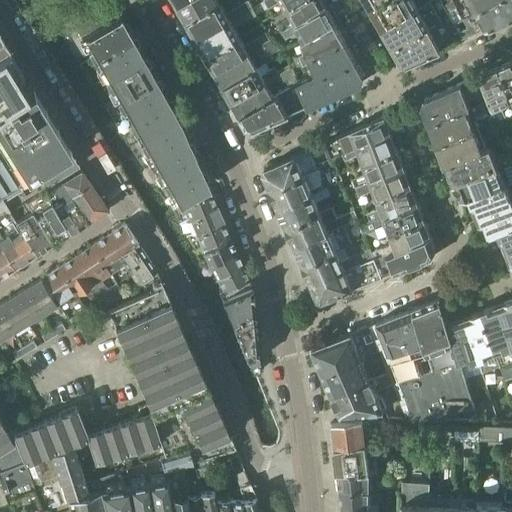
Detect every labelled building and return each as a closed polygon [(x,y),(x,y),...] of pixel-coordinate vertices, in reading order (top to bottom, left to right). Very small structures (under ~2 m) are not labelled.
[(81,36),(80,36),(119,15),(118,14),(117,15),(109,0),(99,0),(69,16),(81,36)] [(181,0),(176,3),(186,20),(219,2),(218,0),(181,0)] [(186,20),(196,38),(252,7),(248,0),(247,0),(225,13),(219,2),(186,20)] [(280,0),(282,0),(286,8),(299,0),(264,0),(261,2),(264,9),(280,0)] [(279,24),(282,31),(325,7),(321,0),(299,0),(286,8),(292,17),(279,24)] [(367,0),(372,9),(387,0),(367,0)] [(387,0),(372,9),(383,28),(432,0),(387,0)] [(432,0),(383,28),(393,46),(449,12),(444,3),(442,0),(432,0)] [(455,24),(462,20),(455,8),(450,0),(449,0),(444,3),(449,12),(455,24)] [(462,20),(455,24),(463,38),(511,16),(511,0),(497,0),(471,15),(462,20)] [(462,0),(462,1),(471,15),(497,0),(462,0)] [(196,38),(206,55),(239,37),(234,27),(256,15),(252,7),(196,38)] [(299,31),(304,39),(334,22),(325,7),(282,31),(284,35),(286,39),(299,31)] [(449,12),(393,46),(401,60),(401,61),(408,63),(408,62),(463,38),(455,24),(449,12)] [(87,48),(93,58),(131,37),(130,35),(119,15),(80,36),(81,37),(84,36),(91,46),(88,47),(87,48)] [(299,62),(303,60),(345,41),(334,22),(304,39),(295,44),(299,51),(295,52),(299,62)] [(206,55),(214,71),(270,40),(265,32),(257,36),(258,38),(244,45),(239,37),(206,55)] [(0,54),(8,49),(0,35),(0,54)] [(102,66),(107,76),(142,56),(141,56),(135,44),(131,37),(93,58),(98,68),(102,66)] [(214,71),(223,86),(256,67),(252,60),(269,50),(271,53),(280,48),(271,42),(270,40),(214,71)] [(312,64),(316,72),(318,79),(356,62),(345,41),(303,60),(305,67),(312,64)] [(0,54),(0,110),(33,91),(21,72),(21,71),(19,69),(10,52),(9,50),(8,49),(0,54)] [(113,86),(119,97),(154,78),(154,77),(153,77),(147,65),(142,56),(107,76),(105,77),(104,77),(110,88),(113,86)] [(511,100),(511,60),(499,66),(511,100)] [(297,80),(298,82),(307,106),(361,83),(362,83),(364,75),(356,62),(318,79),(316,72),(297,80)] [(223,86),(232,101),(265,82),(279,75),(275,67),(270,70),(266,63),(257,68),(256,67),(223,86)] [(492,108),(511,100),(499,66),(478,75),(488,97),(492,108)] [(265,82),(232,101),(239,115),(273,96),(269,90),(286,80),(290,87),(298,82),(297,80),(292,68),(279,75),(265,82)] [(470,105),(488,97),(478,75),(461,83),(470,105)] [(125,107),(131,117),(166,98),(165,98),(158,86),(159,86),(154,78),(119,97),(117,98),(115,98),(122,109),(125,107)] [(298,82),(290,87),(273,96),(239,115),(246,127),(253,130),(253,129),(307,106),(298,82)] [(452,111),(470,105),(461,83),(444,90),(452,111)] [(429,120),(452,111),(444,90),(425,98),(422,104),(429,120)] [(0,194),(18,183),(29,176),(69,150),(68,149),(33,91),(0,110),(0,194)] [(437,142),(478,127),(475,119),(486,115),(489,123),(497,120),(492,108),(488,97),(470,105),(452,111),(429,120),(434,134),(437,142)] [(137,128),(143,138),(177,119),(177,118),(177,119),(170,107),(166,98),(131,117),(128,119),(128,118),(127,119),(133,130),(137,128)] [(332,156),(342,152),(390,131),(384,116),(325,142),(332,156)] [(149,148),(154,159),(187,141),(187,140),(181,128),(177,119),(143,138),(140,140),(140,139),(139,140),(145,150),(149,148)] [(486,147),(478,127),(437,142),(446,164),(486,147)] [(359,154),(363,163),(397,150),(390,131),(342,152),(345,160),(359,154)] [(160,170),(165,180),(197,163),(197,162),(196,162),(191,150),(191,149),(187,141),(154,159),(152,160),(151,161),(156,172),(160,170)] [(486,147),(446,164),(453,183),(497,166),(497,165),(510,160),(511,159),(511,149),(507,152),(495,156),(491,145),(486,147)] [(309,149),(295,155),(265,168),(263,173),(270,189),(318,169),(309,149)] [(77,164),(69,150),(29,176),(37,189),(44,184),(44,185),(64,173),(77,164)] [(353,179),(356,187),(404,168),(397,150),(363,163),(366,173),(353,179)] [(511,159),(510,160),(497,165),(497,166),(453,183),(460,201),(469,198),(506,183),(511,181),(511,159)] [(176,203),(182,199),(207,185),(197,163),(165,180),(163,182),(163,181),(161,182),(167,193),(171,191),(176,203)] [(373,189),(376,199),(411,185),(404,168),(356,187),(359,195),(373,189)] [(59,191),(50,196),(51,198),(49,199),(71,231),(106,207),(80,169),(54,184),(59,191)] [(270,189),(286,227),(320,212),(316,202),(331,196),(327,186),(323,188),(319,169),(318,169),(270,189)] [(511,181),(506,183),(469,198),(474,211),(475,211),(477,216),(491,211),(491,212),(502,208),(500,204),(510,200),(511,203),(511,202),(511,181)] [(0,216),(9,211),(3,201),(21,190),(18,183),(0,194),(0,216)] [(184,203),(190,217),(215,204),(207,185),(182,199),(184,203)] [(367,213),(369,221),(369,222),(417,202),(411,185),(376,199),(380,208),(367,213)] [(25,202),(30,211),(36,220),(52,244),(71,231),(49,199),(51,198),(50,196),(45,190),(25,202)] [(511,202),(511,203),(510,200),(500,204),(502,208),(491,212),(491,211),(477,216),(480,223),(484,222),(488,232),(489,233),(489,234),(490,234),(491,234),(492,234),(498,231),(511,226),(511,202)] [(386,224),(390,234),(424,220),(417,202),(369,222),(369,221),(360,224),(363,232),(386,224)] [(190,217),(196,232),(221,219),(215,204),(190,217)] [(286,227),(294,245),(344,224),(357,218),(354,210),(337,217),(333,206),(320,212),(286,227)] [(9,211),(0,216),(0,221),(24,261),(35,254),(19,230),(14,221),(9,211)] [(30,211),(14,221),(19,230),(35,254),(52,244),(36,220),(30,211)] [(196,232),(202,247),(228,233),(221,219),(196,232)] [(371,251),(374,258),(375,260),(431,237),(424,220),(390,234),(393,243),(371,251)] [(0,221),(0,233),(2,237),(0,237),(0,244),(15,267),(24,261),(0,221)] [(123,222),(107,233),(121,253),(136,242),(123,222)] [(294,245),(303,264),(337,250),(344,247),(352,243),(347,233),(344,224),(294,245)] [(511,226),(498,231),(505,249),(511,246),(511,226)] [(107,233),(90,244),(109,273),(123,264),(124,263),(120,254),(121,253),(107,233)] [(207,259),(209,263),(235,250),(228,233),(202,247),(207,259)] [(431,237),(375,260),(378,268),(391,262),(395,272),(431,258),(435,248),(431,237)] [(136,242),(121,253),(120,254),(124,263),(123,264),(125,266),(127,270),(146,256),(136,242)] [(0,244),(0,276),(15,267),(0,244)] [(109,273),(90,244),(73,255),(92,284),(101,297),(106,304),(123,292),(116,282),(106,288),(102,281),(111,275),(109,273)] [(303,264),(311,283),(374,258),(371,251),(370,248),(348,257),(344,247),(337,250),(303,264)] [(209,263),(216,276),(241,264),(235,250),(209,263)] [(73,255),(57,266),(76,294),(92,284),(73,255)] [(127,270),(129,274),(136,284),(156,270),(146,256),(127,270)] [(374,258),(311,283),(317,298),(322,301),(322,300),(352,289),(382,277),(378,268),(375,260),(374,258)] [(218,290),(222,298),(251,286),(247,278),(241,264),(216,276),(222,289),(218,290)] [(57,266),(40,278),(58,304),(59,305),(76,294),(57,266)] [(40,278),(25,287),(41,315),(58,304),(40,278)] [(161,284),(134,296),(141,312),(169,300),(161,284)] [(222,298),(231,320),(253,311),(251,286),(222,298)] [(25,287),(10,296),(27,323),(41,315),(25,287)] [(10,296),(0,302),(0,310),(13,332),(27,323),(10,296)] [(106,309),(113,325),(141,312),(134,296),(106,309)] [(106,304),(101,297),(90,305),(94,312),(106,304)] [(436,380),(416,387),(397,394),(407,418),(479,421),(475,409),(474,404),(465,377),(462,367),(448,324),(440,297),(439,297),(439,298),(427,303),(427,302),(426,302),(426,303),(415,308),(414,307),(413,308),(436,380)] [(511,298),(499,304),(511,345),(511,298)] [(141,312),(148,328),(175,316),(169,300),(141,312)] [(511,376),(511,345),(499,304),(482,311),(499,366),(505,379),(511,376)] [(392,317),(416,387),(436,380),(413,308),(408,309),(409,310),(393,316),(393,315),(392,316),(392,317)] [(0,310),(0,340),(13,332),(0,310)] [(253,311),(231,320),(253,373),(258,371),(253,311)] [(465,317),(483,370),(483,372),(499,366),(482,311),(465,317)] [(113,325),(121,341),(148,328),(141,312),(113,325)] [(68,320),(71,324),(73,327),(83,320),(78,313),(68,320)] [(148,328),(158,351),(186,338),(175,316),(148,328)] [(393,384),(397,394),(416,387),(392,317),(377,322),(376,322),(369,325),(368,325),(379,350),(388,371),(393,384)] [(448,324),(462,367),(465,377),(472,374),(474,376),(477,373),(477,372),(483,370),(465,317),(448,324)] [(61,322),(51,329),(54,335),(64,328),(61,322)] [(322,371),(362,357),(379,350),(368,325),(351,332),(346,334),(312,347),(322,371)] [(121,341),(130,363),(158,351),(148,328),(121,341)] [(54,335),(51,329),(40,335),(44,341),(54,335)] [(162,360),(168,374),(196,362),(190,348),(186,338),(158,351),(162,360)] [(32,340),(22,346),(25,352),(36,346),(32,340)] [(25,352),(22,346),(12,353),(15,358),(25,352)] [(135,372),(141,385),(168,374),(162,360),(158,351),(130,363),(135,372)] [(322,371),(331,392),(374,376),(373,374),(370,375),(362,357),(322,371)] [(178,389),(183,397),(207,386),(196,362),(168,374),(175,390),(178,389)] [(374,376),(331,392),(341,414),(374,411),(385,410),(376,391),(393,384),(388,371),(374,376)] [(141,385),(152,410),(153,410),(153,411),(183,397),(178,389),(175,390),(168,374),(141,385)] [(150,410),(131,416),(131,417),(132,417),(142,444),(159,439),(164,455),(165,457),(187,450),(193,467),(207,461),(235,449),(207,386),(183,397),(153,411),(153,410),(152,410),(150,411),(150,410)] [(479,421),(487,421),(486,416),(486,411),(486,408),(482,406),(479,403),(477,402),(475,409),(479,421)] [(43,418),(57,449),(72,444),(76,456),(89,450),(94,449),(85,430),(75,405),(43,418)] [(131,416),(117,420),(119,426),(127,449),(142,444),(132,417),(131,417),(131,416)] [(0,469),(18,462),(57,449),(43,418),(8,432),(0,419),(0,469)] [(332,421),(335,445),(366,443),(365,434),(373,433),(371,418),(362,419),(362,418),(342,420),(332,421)] [(117,420),(85,430),(94,449),(89,450),(93,460),(127,449),(119,426),(117,420)] [(441,426),(431,426),(431,435),(441,436),(441,426)] [(503,442),(511,442),(511,428),(503,428),(503,442)] [(378,461),(392,461),(393,438),(378,437),(378,461)] [(337,462),(338,471),(369,472),(377,471),(374,442),(366,443),(335,445),(335,452),(334,454),(335,461),(337,462)] [(0,482),(10,511),(104,511),(95,478),(84,481),(76,456),(72,444),(57,449),(18,462),(0,469),(0,482)] [(164,455),(158,457),(166,477),(171,488),(173,511),(189,511),(187,493),(184,493),(183,489),(186,488),(182,474),(194,469),(193,467),(187,450),(165,457),(164,455)] [(208,465),(208,466),(210,473),(222,469),(220,461),(208,465)] [(210,473),(208,466),(208,465),(195,469),(198,477),(210,473)] [(338,471),(340,488),(369,489),(370,475),(369,472),(338,471)] [(104,511),(173,511),(171,488),(166,477),(115,487),(112,472),(95,478),(104,511)] [(241,498),(245,511),(260,511),(254,496),(248,482),(238,486),(239,489),(242,498),(241,498)] [(428,511),(429,496),(429,482),(403,482),(401,511),(428,511)] [(342,506),(347,506),(369,508),(369,489),(340,488),(342,506)] [(200,492),(203,511),(218,511),(214,489),(199,489),(200,492)] [(214,489),(218,511),(232,511),(229,498),(217,498),(214,489)] [(229,498),(232,511),(245,511),(241,498),(242,498),(239,489),(234,490),(236,498),(229,498)] [(187,493),(189,511),(203,511),(200,492),(187,493)] [(452,511),(453,497),(429,496),(428,511),(452,511)] [(476,511),(477,497),(453,496),(453,497),(452,511),(476,511)] [(501,511),(502,505),(502,497),(477,496),(477,497),(476,511),(501,511)]
